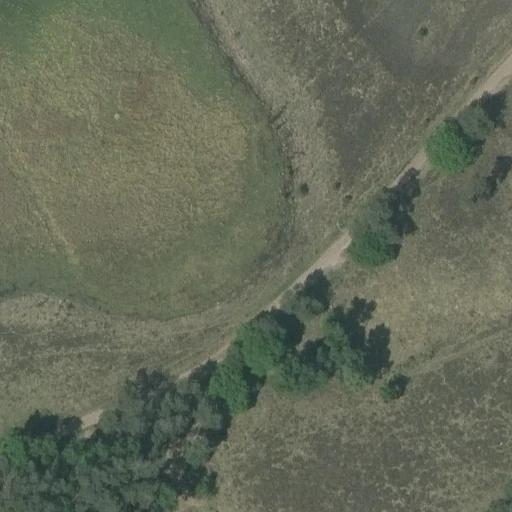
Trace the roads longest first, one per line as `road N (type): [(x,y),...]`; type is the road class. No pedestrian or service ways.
road 1 (track): [(511,45),(211,358),(0,450)]
road 2 (track): [(179,511),(183,454),(211,358)]
road 3 (track): [(183,454),(51,433)]
